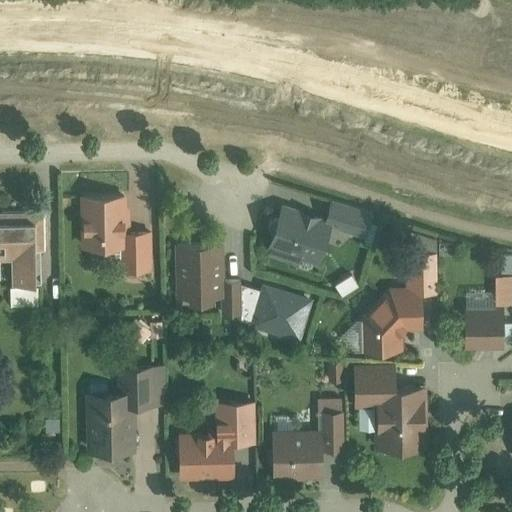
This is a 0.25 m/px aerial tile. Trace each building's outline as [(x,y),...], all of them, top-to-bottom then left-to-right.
[(126,191),(80,191),(80,246),(122,246),(122,267),(149,266),(148,228),(126,228),(126,191)] [(328,196),(323,213),(329,215),(327,223),(363,234),(371,209),(328,196)] [(323,213),(278,199),(264,245),(315,261),(327,223),(329,215),(323,213)] [(42,206),(0,206),(0,281),(39,280),(39,246),(43,246),(42,206)] [(223,239),(173,239),(173,293),(220,293),(220,310),(237,310),(237,280),(237,275),(223,275),(223,239)] [(434,248),(405,248),(406,282),(388,281),(359,313),(359,346),(400,344),(400,332),(406,326),(420,325),(420,287),(435,287),(434,248)] [(508,272),(491,272),(491,306),(462,306),(462,343),(499,343),(499,302),(508,302),(508,272)] [(257,285),(237,280),(237,310),(251,315),(250,323),(298,337),(311,295),(259,279),(257,285)] [(138,315),(123,334),(138,346),(147,334),(161,334),(161,321),(147,322),(138,315)] [(340,357),(327,357),(327,378),(341,378),(340,357)] [(122,385),(85,385),(85,447),(132,448),(132,401),(163,401),(163,359),(122,358),(122,385)] [(394,360),(350,361),(351,404),(376,404),(376,444),(423,444),(423,377),(394,377),(394,360)] [(213,428),(176,428),(177,479),(233,478),(232,441),(253,440),(252,395),(213,396),(213,428)] [(269,430),(269,473),(321,473),(321,443),(340,443),(340,405),(317,405),(317,431),(269,430)] [(57,414),(44,414),(44,430),(58,430),(57,414)]
